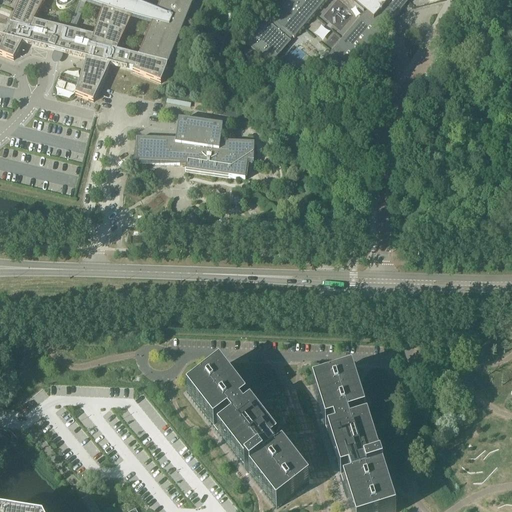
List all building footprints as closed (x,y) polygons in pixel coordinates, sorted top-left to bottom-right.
[(20,0),(10,26),(11,26),(10,30),(9,30),(8,30),(9,31),(5,39),(5,40),(0,51),(0,55),(14,61),(22,44),(86,61),(85,63),(82,74),(75,95),(76,96),(93,103),(110,67),(127,71),(127,70),(126,70),(126,69),(133,71),(133,73),(161,84),(167,69),(168,66),(182,32),(184,27),(195,0),(162,0),(162,1),(157,13),(138,5),(140,0),(20,0)] [(157,12),(161,1),(158,0),(148,0),(146,8),(157,12)] [(285,0),(270,19),(271,20),(268,23),(263,19),(243,43),(257,55),(271,67),(291,43),(290,42),(293,38),(294,39),(327,0),(348,0),(349,0),(352,0),(365,15),(324,62),(344,79),(410,0),(285,0)] [(257,55),(184,27),(182,32),(271,67),(257,55)] [(306,83),(280,62),(274,69),(299,91),(306,83)] [(229,118),(231,112),(229,111),(219,109),(218,115),(229,118)] [(223,128),(183,123),(185,142),(136,140),(136,141),(137,141),(136,164),(186,167),(185,173),(245,181),(248,163),(254,163),(255,145),(220,144),(223,128)] [(220,368),(187,394),(276,510),(309,484),(220,368)] [(351,511),(395,511),(352,375),(312,387),(351,511)]
